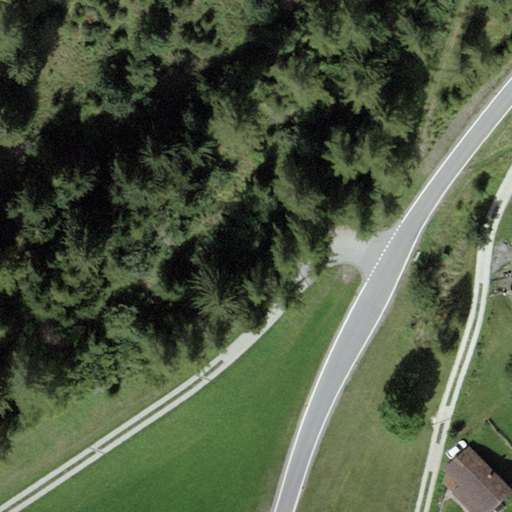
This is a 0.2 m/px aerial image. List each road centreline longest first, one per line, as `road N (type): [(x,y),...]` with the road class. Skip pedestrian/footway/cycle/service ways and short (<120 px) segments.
road 1 (track): [(3,511),(255,334),(324,249),(355,248),(387,264)]
road 2 (tertiary): [(511,92),(387,264),(344,345),(284,511)]
